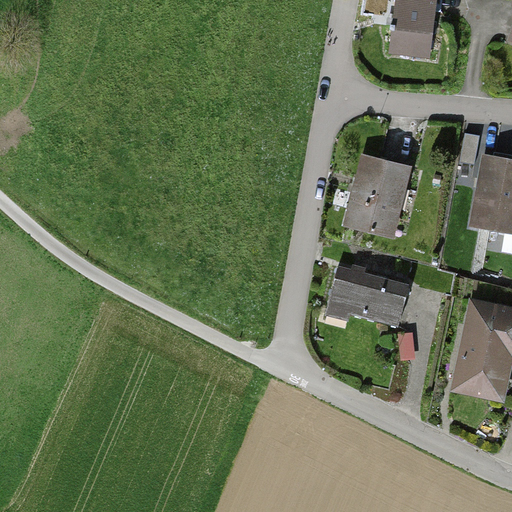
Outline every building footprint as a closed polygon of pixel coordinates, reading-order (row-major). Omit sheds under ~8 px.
[(448,0),(397,0),(389,59),(438,67),(448,0)] [(511,167),(483,162),(470,232),(511,239),(511,167)] [(412,177),(363,163),(343,233),(393,247),(412,177)] [(411,293),(339,273),(327,314),(399,334),(411,293)] [(511,311),(473,304),(456,388),(500,397),(506,366),(508,358),(511,358),(511,311)]
